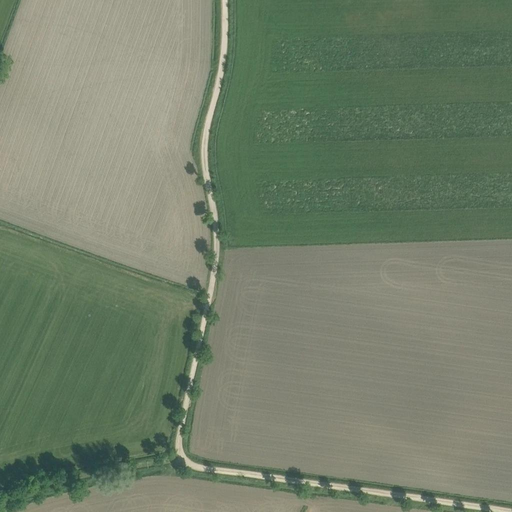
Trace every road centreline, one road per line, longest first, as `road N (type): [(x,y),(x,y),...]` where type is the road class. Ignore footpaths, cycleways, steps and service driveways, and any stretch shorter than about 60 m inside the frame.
road 1 (track): [(225,0),(198,158),(215,213),(214,264),(180,463)]
road 2 (track): [(180,463),(511,511)]
road 3 (track): [(0,506),(18,490),(167,459),(180,463)]
